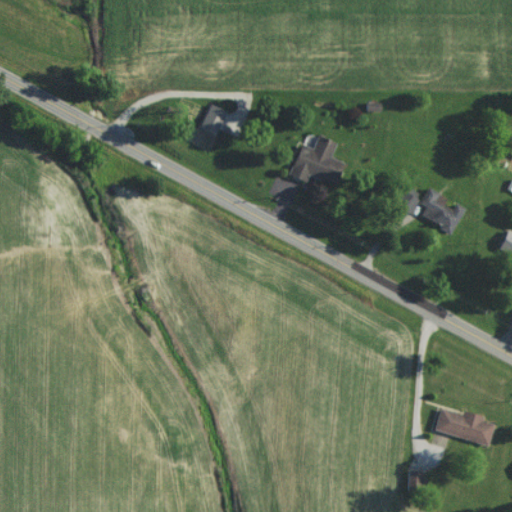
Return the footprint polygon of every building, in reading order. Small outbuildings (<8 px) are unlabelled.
[(224,116),(206,107),(194,131),(212,140),(224,116)] [(294,147),(284,181),(318,191),(331,146),(309,139),(306,151),(294,147)] [(405,186),(419,192),(424,181),(410,175),(405,186)] [(414,208),(419,210),(414,220),(447,236),(459,212),(448,207),(446,212),(430,205),(434,197),(422,191),(414,208)] [(511,238),(502,234),(493,253),(511,262),(511,238)] [(488,425),(435,411),(429,435),(482,449),(488,425)]
